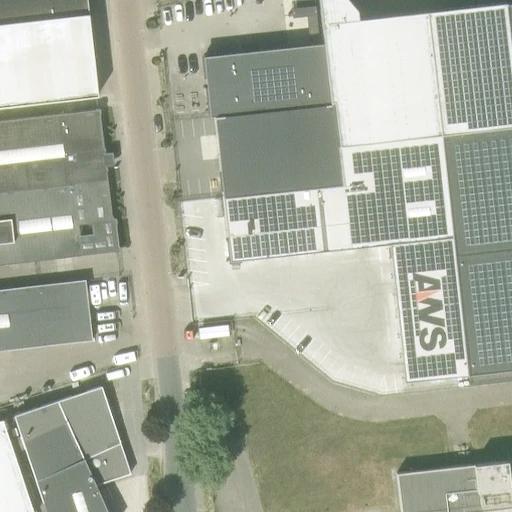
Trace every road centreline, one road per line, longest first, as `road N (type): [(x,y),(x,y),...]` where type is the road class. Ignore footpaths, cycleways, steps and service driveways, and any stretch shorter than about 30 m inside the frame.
road 1 (unclassified): [(180,511),(125,0)]
road 2 (unknown): [(284,12),(131,49)]
